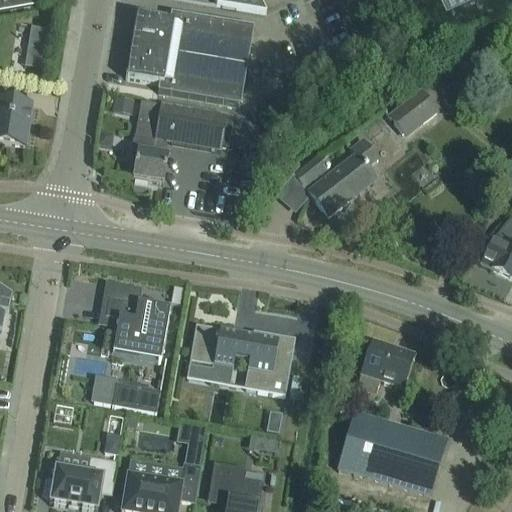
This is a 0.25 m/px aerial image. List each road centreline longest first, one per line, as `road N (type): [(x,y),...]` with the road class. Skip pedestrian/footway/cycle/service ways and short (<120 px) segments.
road 1 (secondary): [(62,231),(361,287),(511,345)]
road 2 (residential): [(9,511),(62,231)]
road 3 (unclassified): [(62,231),(98,0)]
